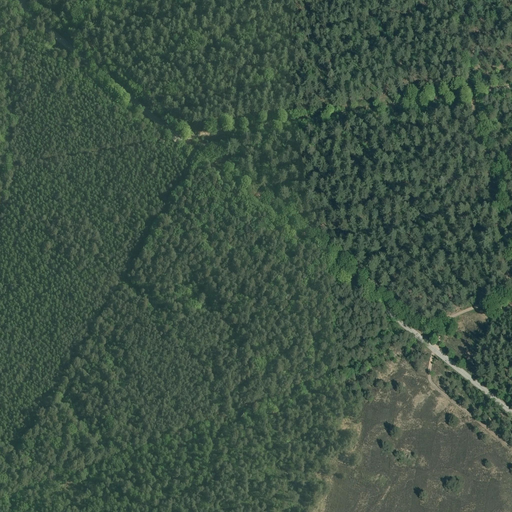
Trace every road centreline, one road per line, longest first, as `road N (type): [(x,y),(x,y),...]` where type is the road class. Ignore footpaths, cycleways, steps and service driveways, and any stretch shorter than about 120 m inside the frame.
road 1 (unclassified): [(511,412),(13,0)]
road 2 (track): [(0,171),(511,86)]
road 3 (track): [(437,324),(424,323),(40,0)]
road 4 (track): [(362,290),(352,313),(356,367),(0,504)]
road 5 (track): [(452,0),(511,290)]
road 6 (track): [(25,9),(0,212)]
road 7 (track): [(437,324),(431,383),(511,448)]
